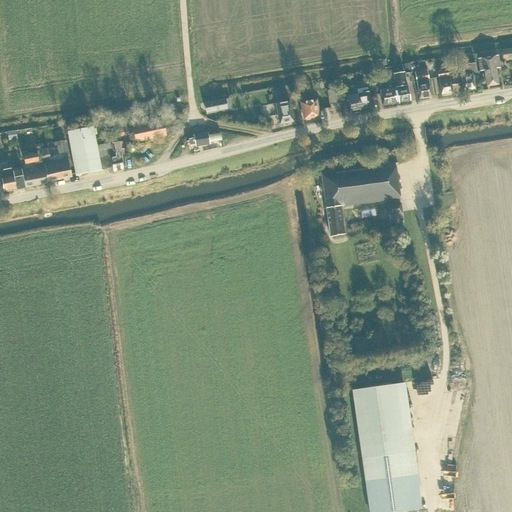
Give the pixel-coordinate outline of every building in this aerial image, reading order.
[(511,60),(511,48),(502,50),(503,62),(511,60)] [(495,69),(499,68),(497,56),(477,59),(479,72),(483,71),(486,87),(498,85),(495,69)] [(411,72),(410,63),(403,64),(405,73),(411,72)] [(472,73),(476,73),(474,64),(459,66),(462,91),(474,89),(472,73)] [(418,99),(431,97),(426,70),(414,72),(418,99)] [(440,95),(452,93),(448,70),(436,72),(440,95)] [(398,103),(409,101),(407,85),(405,85),(403,73),(393,74),(395,88),(379,91),(382,106),(396,103),(395,102),(398,102),(398,103)] [(277,87),(280,98),(288,96),(285,85),(277,87)] [(348,112),(371,108),(367,88),(356,90),(357,94),(345,96),(348,112)] [(329,105),(337,103),(335,89),(326,91),(329,105)] [(227,110),(225,99),(204,103),(206,115),(227,110)] [(293,122),(290,109),(289,101),(275,104),(276,112),(279,125),(293,122)] [(316,117),(319,117),(316,101),(300,103),(303,120),(312,118),(313,119),(315,118),(316,117)] [(161,117),(132,123),(132,129),(162,123),(161,117)] [(117,137),(133,135),(134,143),(165,136),(162,123),(132,129),(132,123),(115,125),(117,137)] [(123,155),(124,154),(123,150),(122,149),(121,142),(118,143),(117,140),(114,141),(115,143),(96,146),(92,128),(67,132),(75,175),(100,171),(100,170),(112,168),(112,172),(122,170),(122,167),(124,167),(123,155)] [(15,131),(7,132),(9,140),(16,139),(15,131)] [(194,138),(188,139),(189,146),(195,145),(209,143),(208,136),(207,133),(194,135),(194,138)] [(67,153),(64,141),(56,142),(58,154),(67,153)] [(50,158),(47,148),(40,149),(43,159),(50,158)] [(24,164),(38,162),(36,154),(27,156),(26,151),(22,152),(24,164)] [(59,179),(71,177),(67,159),(55,161),(59,179)] [(47,182),(59,179),(55,161),(43,164),(47,182)] [(340,207),(399,199),(394,163),(320,173),(329,237),(344,235),(340,207)] [(12,172),(11,168),(2,170),(3,178),(1,178),(3,192),(15,190),(24,188),(21,172),(21,170),(12,172)] [(24,188),(46,183),(43,168),(21,172),(24,188)] [(389,225),(403,223),(401,214),(400,203),(386,205),(388,216),(389,225)] [(368,511),(403,511),(420,510),(402,383),(351,391),(368,511)]
